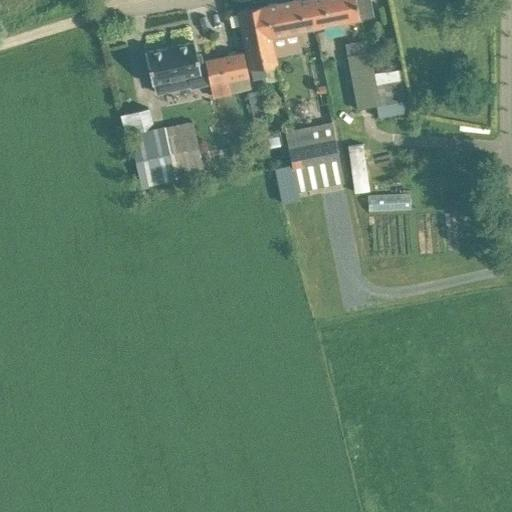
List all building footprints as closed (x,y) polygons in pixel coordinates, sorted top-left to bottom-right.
[(269,37),(295,32),(288,0),(263,6),(269,37)] [(295,32),(315,27),(309,0),(289,0),(288,0),(295,32)] [(367,0),(309,0),(315,27),(371,16),(367,0)] [(275,64),(269,37),(263,6),(237,11),(251,78),(264,75),(262,66),(275,64)] [(401,69),(370,74),(365,52),(363,40),(345,43),(347,55),(346,56),(356,109),(376,105),(378,118),(407,112),(402,80),(403,80),(401,69)] [(196,55),(193,41),(144,52),(151,83),(154,83),(156,93),(190,85),(190,87),(206,84),(200,54),(196,55)] [(243,53),(205,61),(213,96),(250,88),(243,53)] [(264,89),(247,93),(253,117),(270,113),(264,89)] [(148,104),(120,112),(126,131),(153,124),(148,104)] [(209,176),(196,118),(128,132),(140,191),(209,176)] [(300,200),(298,190),(344,181),(332,122),(284,131),(291,164),(275,168),(282,204),(300,200)]
